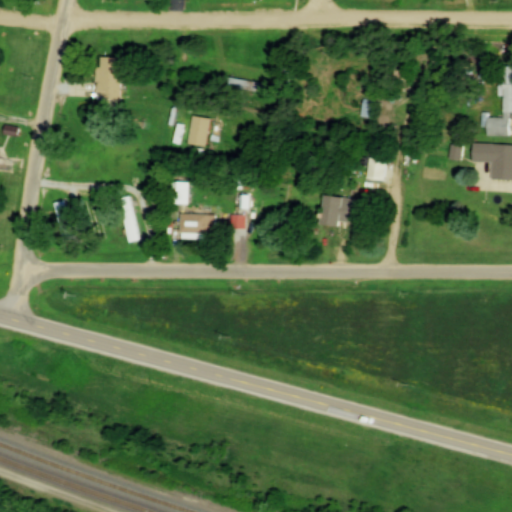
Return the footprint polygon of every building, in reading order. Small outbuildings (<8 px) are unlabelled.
[(108,59),(128,60),(126,103),(105,102),(106,84),(102,84),(102,68),(107,68),(108,59)] [(511,67),(503,67),(503,113),(511,113),(511,67)] [(226,76),(271,85),(269,97),(224,88),(226,76)] [(375,119),(376,102),(362,101),(361,119),(375,119)] [(193,145),(199,117),(218,121),(213,149),(193,145)] [(494,120),(511,120),(511,137),(493,137),(494,120)] [(11,126),(25,129),(24,139),(9,137),(11,126)] [(480,145),(511,147),(511,182),(497,182),(498,164),(479,163),(480,145)] [(456,146),(469,148),(466,163),(454,160),(456,146)] [(130,243),(140,240),(129,197),(119,200),(130,243)] [(326,227),(330,197),(365,202),(362,225),(345,222),(344,230),(326,227)] [(125,201),(136,198),(147,242),(135,245),(125,201)] [(70,246),(61,205),(72,202),(81,244),(70,246)] [(186,215),(222,217),(222,238),(186,237),(186,215)]
